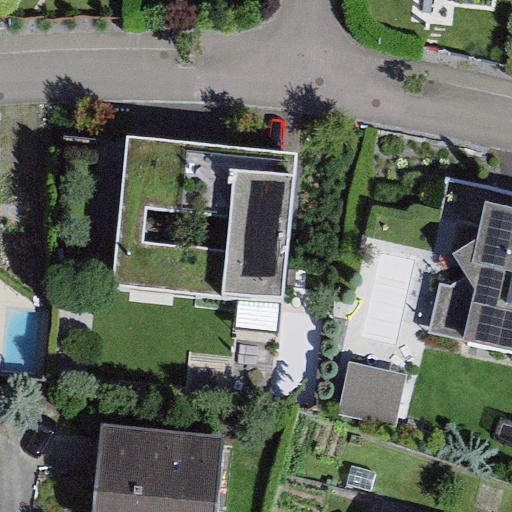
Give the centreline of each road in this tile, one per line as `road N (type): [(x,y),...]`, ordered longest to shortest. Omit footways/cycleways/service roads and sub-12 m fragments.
road 1 (residential): [(0,85),(154,70),(310,78)]
road 2 (residential): [(310,78),(511,122)]
